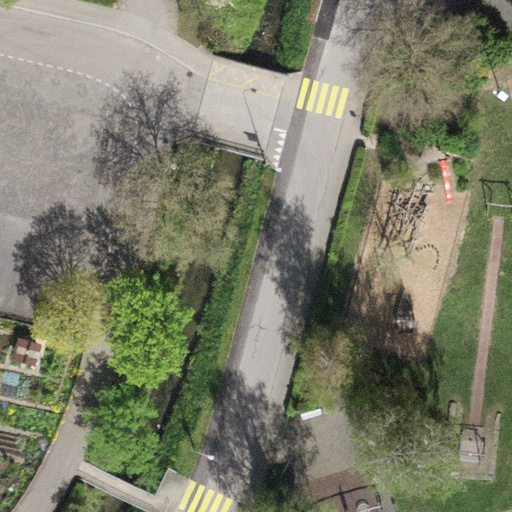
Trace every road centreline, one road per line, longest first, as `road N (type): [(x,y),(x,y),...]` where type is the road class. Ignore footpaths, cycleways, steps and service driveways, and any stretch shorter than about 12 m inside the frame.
road 1 (residential): [(29,511),(60,468),(123,286),(178,89)]
road 2 (tertiary): [(322,131),(245,415),(207,511)]
road 3 (residential): [(178,89),(0,40)]
road 4 (tertiary): [(356,0),(322,131)]
